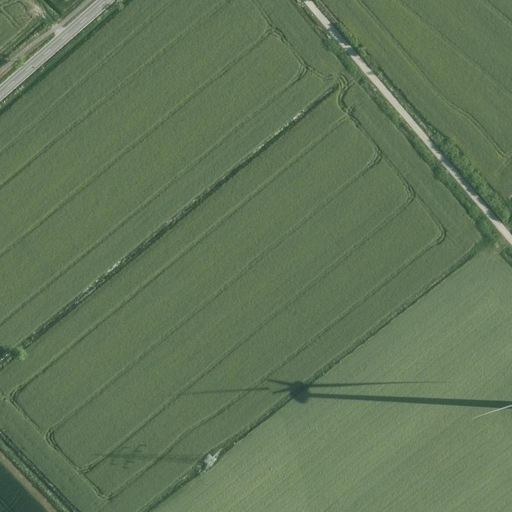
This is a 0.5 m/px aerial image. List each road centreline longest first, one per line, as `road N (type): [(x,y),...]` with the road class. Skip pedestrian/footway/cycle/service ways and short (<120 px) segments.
road 1 (unclassified): [(511,244),(305,0)]
road 2 (secondary): [(0,94),(109,0)]
